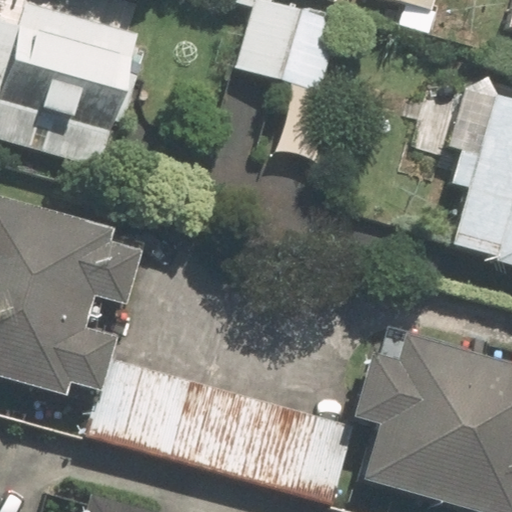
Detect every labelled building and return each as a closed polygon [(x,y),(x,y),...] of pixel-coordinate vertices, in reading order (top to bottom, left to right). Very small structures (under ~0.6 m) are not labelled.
[(144,23),(16,0),(0,0),(0,143),(117,166),(144,23)] [(259,6),(243,63),(329,86),(347,16),(286,0),(242,0),(243,1),(259,6)] [(386,0),(437,13),(440,0),(386,0)] [(460,251),(511,265),(511,93),(480,85),(454,180),(478,187),(460,251)] [(100,323),(108,293),(135,301),(155,234),(0,187),(0,365),(107,397),(119,358),(126,331),(100,323)] [(386,424),(369,476),(482,511),(511,511),(511,354),(417,325),(406,359),(379,351),(359,415),(386,424)] [(358,422),(119,358),(98,435),(337,499),(358,422)] [(183,511),(184,510),(102,485),(93,511),(183,511)]
